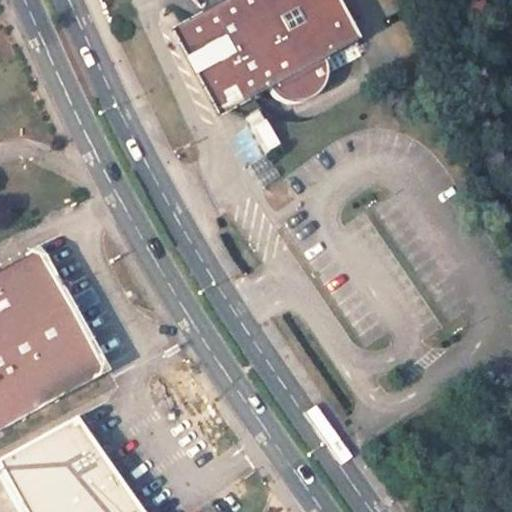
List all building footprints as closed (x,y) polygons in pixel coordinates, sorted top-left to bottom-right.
[(323,97),(328,90),(330,86),(331,82),(331,74),(328,66),(327,65),(363,45),(337,0),(245,0),(178,39),(226,123),(282,91),(285,95),(292,100),(300,104),(304,104),(308,104),(316,101),(319,100),(323,97)] [(239,134),(226,142),(243,167),(275,145),(259,121),(239,134)] [(0,429),(101,374),(63,302),(45,298),(50,279),(33,249),(0,267),(0,429)] [(63,302),(67,284),(50,279),(45,298),(63,302)] [(137,511),(73,419),(0,458),(0,482),(15,511),(137,511)]
